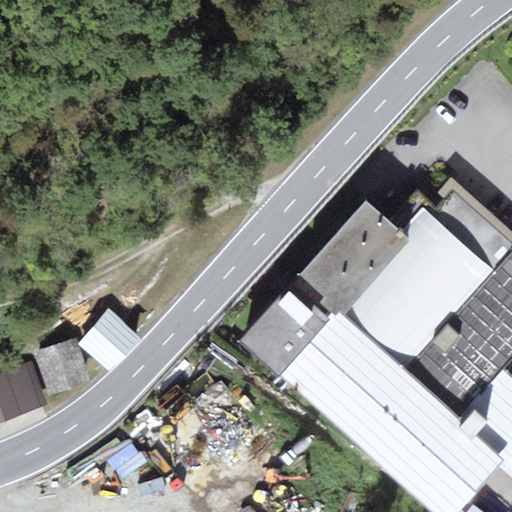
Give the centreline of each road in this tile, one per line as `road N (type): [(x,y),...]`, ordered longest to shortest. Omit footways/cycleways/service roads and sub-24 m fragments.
road 1 (primary): [(0,465),(61,436),(122,390),(401,82),(491,0)]
road 2 (track): [(0,301),(64,284),(232,197),(310,182)]
